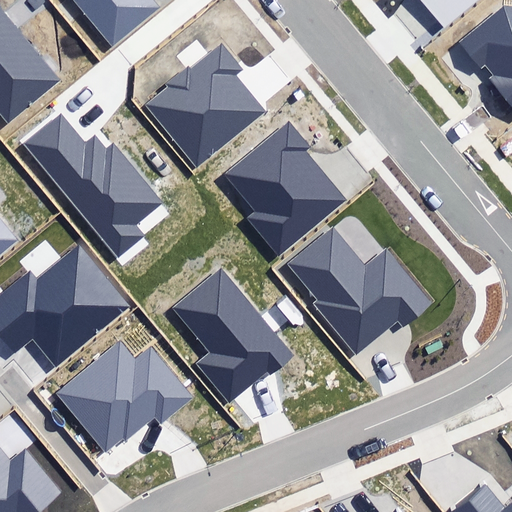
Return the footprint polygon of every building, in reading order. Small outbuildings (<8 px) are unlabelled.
[(71,0),(112,48),(160,7),(154,0),(71,0)] [(425,0),(446,25),(476,0),(425,0)] [(492,80),(511,104),(511,7),(504,6),(461,41),(481,66),(486,61),(498,75),(492,80)] [(0,117),(5,123),(58,81),(0,8),(0,117)] [(238,69),(220,48),(192,72),(187,66),(165,84),(168,88),(145,107),(195,167),(262,112),(231,75),(238,69)] [(85,144),(62,115),(29,143),(119,254),(142,235),(134,224),(162,202),(112,141),(105,147),(96,135),(85,144)] [(313,146),(289,118),(226,173),(257,209),(247,218),(280,256),(348,198),(307,151),(313,146)] [(0,253),(17,240),(0,219),(0,253)] [(365,266),(334,228),(289,265),(318,300),(314,303),(357,355),(398,321),(405,329),(435,304),(388,247),(365,266)] [(33,337),(56,366),(131,307),(79,243),(36,278),(29,270),(0,293),(0,335),(14,352),(33,337)] [(294,356),(220,269),(175,308),(213,352),(196,366),(228,403),(265,371),(270,376),(294,356)] [(136,358),(121,340),(57,393),(105,451),(123,436),(126,440),(155,417),(161,425),(195,397),(152,345),(136,358)] [(0,511),(34,511),(59,491),(24,450),(11,461),(0,447),(0,511)] [(511,511),(511,505),(504,511),(485,488),(455,511),(511,511)]
